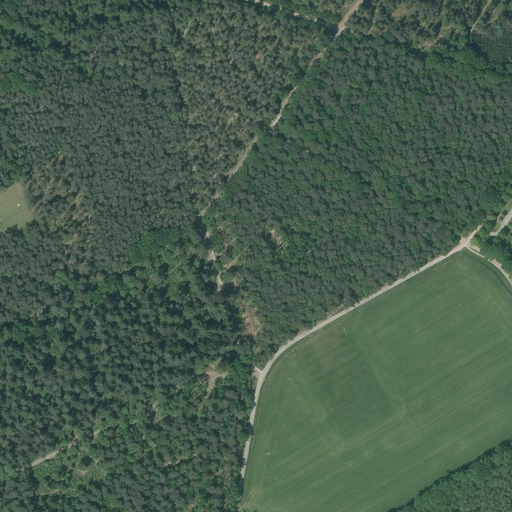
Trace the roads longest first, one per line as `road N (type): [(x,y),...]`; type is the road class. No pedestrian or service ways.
road 1 (unclassified): [(234,511),(257,387),(274,356),(467,242),(501,190)]
road 2 (track): [(267,129),(167,78),(0,81)]
road 3 (track): [(246,0),(511,82)]
road 4 (track): [(198,224),(168,73),(195,0)]
road 5 (track): [(269,129),(467,242)]
road 6 (track): [(490,0),(366,185)]
road 7 (track): [(237,351),(315,274),(366,185)]
road 8 (track): [(198,224),(17,322)]
road 9 (track): [(198,224),(237,351),(261,376)]
road 10 (track): [(361,0),(267,129)]
road 11 (track): [(109,426),(244,364)]
road 12 (track): [(194,0),(264,128)]
road 13 (track): [(17,322),(52,374),(109,426)]
road 14 (track): [(0,480),(109,426)]
